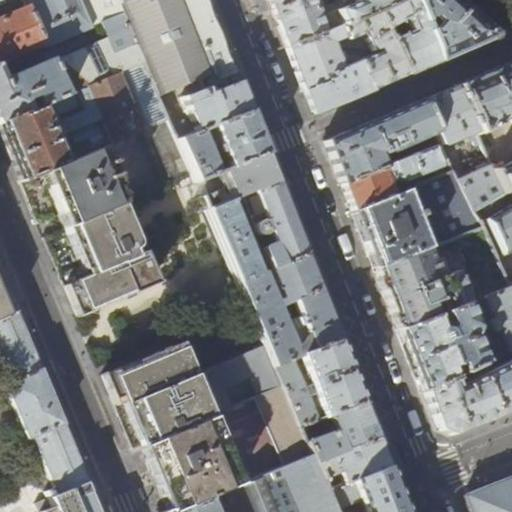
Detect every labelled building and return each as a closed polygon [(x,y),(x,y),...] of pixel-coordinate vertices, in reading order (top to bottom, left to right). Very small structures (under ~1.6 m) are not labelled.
[(20,0),(24,8),(0,18),(0,123),(65,96),(48,60),(1,80),(0,78),(0,63),(42,45),(44,49),(89,30),(88,28),(99,23),(106,40),(60,60),(74,92),(140,64),(113,3),(112,0),(20,0)] [(209,19),(201,0),(121,0),(113,3),(140,64),(156,101),(169,96),(168,91),(176,88),(177,92),(184,89),(183,85),(197,80),(200,89),(179,97),(188,118),(167,126),(173,141),(246,112),(240,97),(209,19)] [(339,0),(322,7),(318,0),(265,0),(268,8),(284,48),(371,14),(389,5),(386,0),(339,0)] [(407,0),(398,0),(389,5),(371,14),(381,35),(387,32),(385,27),(400,20),(403,26),(407,32),(385,42),(401,77),(416,70),(434,63),(421,33),(417,22),(407,0)] [(451,0),(407,0),(417,22),(425,18),(432,24),(426,32),(421,33),(434,63),(490,39),(490,36),(459,7),(451,0)] [(381,35),(371,14),(284,48),(291,68),(301,91),(329,79),(326,74),(338,69),(327,43),(342,38),(344,42),(361,35),(370,56),(354,62),(354,63),(369,91),(384,84),(401,77),(385,42),(381,35)] [(511,61),(454,87),(473,133),(506,119),(511,124),(511,161),(490,174),(499,194),(511,187),(511,61)] [(354,63),(338,69),(326,74),(329,79),(301,91),(305,101),(310,115),(349,99),(369,91),(354,63)] [(156,101),(140,64),(74,92),(65,96),(0,123),(0,143),(5,155),(17,183),(93,151),(139,131),(164,120),(156,101)] [(428,98),(416,103),(436,145),(437,147),(461,136),(464,143),(470,141),(472,147),(478,145),(473,133),(454,87),(428,98)] [(421,151),(436,145),(416,103),(373,121),(321,143),(328,160),(338,185),(379,168),(375,156),(383,152),(384,155),(395,151),(397,154),(403,151),(401,148),(417,141),(421,151)] [(253,132),(246,112),(173,141),(188,176),(191,182),(212,174),(198,140),(204,141),(208,139),(211,146),(213,147),(217,145),(226,168),(263,155),(253,132)] [(167,126),(164,120),(139,131),(164,187),(188,176),(173,141),(167,126)] [(439,151),(437,147),(436,145),(421,151),(379,168),(338,185),(343,198),(349,214),(388,198),(382,184),(392,179),(397,183),(416,175),(420,185),(449,173),(443,160),(439,151)] [(443,149),(439,151),(443,160),(447,158),(443,149)] [(99,165),(93,151),(17,183),(34,225),(57,217),(59,223),(62,230),(116,207),(117,206),(101,169),(105,167),(104,164),(99,165)] [(265,160),(263,155),(226,168),(212,174),(191,182),(194,188),(204,212),(227,203),(232,201),(274,184),(268,167),(265,160)] [(488,168),(454,182),(469,213),(499,194),(490,174),(488,168)] [(454,182),(449,173),(420,185),(388,198),(349,214),(358,236),(371,270),(478,231),(469,213),(454,182)] [(288,219),(274,184),(232,201),(237,215),(245,213),(252,229),(265,223),(273,245),(262,249),(270,270),(303,257),(288,219)] [(511,187),(499,194),(469,213),(478,231),(492,260),(511,248),(511,187)] [(257,275),(227,203),(204,212),(228,265),(236,283),(257,275)] [(135,254),(116,207),(62,230),(41,240),(44,248),(57,278),(73,317),(151,284),(138,253),(135,254)] [(492,260),(478,231),(371,270),(384,302),(396,332),(431,318),(441,314),(463,306),(481,299),(506,289),(504,286),(492,260)] [(270,270),(274,283),(267,286),(261,274),(257,275),(236,283),(263,347),(272,367),(336,341),(318,294),(303,257),(270,270)] [(511,301),(506,289),(481,299),(492,321),(486,324),(491,333),(497,330),(508,351),(511,349),(511,301)] [(0,291),(0,319),(10,316),(0,291)] [(463,306),(441,314),(446,330),(443,332),(439,330),(436,330),(431,318),(396,332),(407,360),(421,396),(455,379),(482,365),(471,339),(474,332),(463,306)] [(96,511),(97,511),(88,493),(81,475),(73,455),(49,399),(22,335),(13,314),(10,316),(0,319),(0,366),(7,383),(4,384),(3,383),(0,384),(2,388),(2,387),(23,436),(22,437),(24,440),(27,438),(30,436),(40,462),(51,487),(41,491),(44,498),(33,502),(36,511),(96,511)] [(329,417),(361,404),(347,368),(336,341),(272,367),(281,388),(299,429),(306,425),(329,417)] [(191,378),(177,344),(98,377),(123,435),(130,451),(139,447),(160,438),(208,418),(254,399),(281,388),(272,367),(263,347),(191,378)] [(511,359),(477,377),(493,419),(511,411),(511,359)] [(455,384),(455,379),(421,396),(428,414),(435,430),(449,436),(471,427),(493,419),(477,377),(476,375),(460,383),(461,385),(454,388),(452,385),(455,384)] [(310,456),(299,429),(281,388),(254,399),(283,468),(310,456)] [(367,419),(361,404),(329,417),(335,432),(317,439),(313,430),(309,431),(306,425),(299,429),(310,456),(314,463),(375,440),(367,419)] [(208,418),(160,438),(139,447),(147,467),(162,503),(165,511),(176,511),(251,481),(239,453),(225,459),(208,418)] [(380,452),(375,440),(314,463),(326,492),(386,468),(380,452)] [(215,498),(221,511),(334,511),(334,510),(326,492),(314,463),(310,456),(283,468),(251,481),(176,511),(209,511),(205,502),(215,498)] [(386,468),(326,492),(334,510),(359,500),(363,509),(359,511),(403,511),(396,493),(386,468)] [(511,511),(511,478),(462,498),(467,511),(511,511)]
